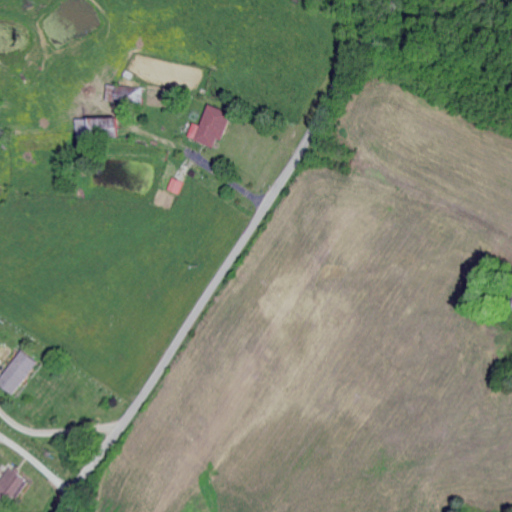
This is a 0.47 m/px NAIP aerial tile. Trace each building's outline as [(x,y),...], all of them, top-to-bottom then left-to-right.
[(117,107),(143,110),(146,89),(119,86),(117,107)] [(204,127),(196,124),(191,138),(217,148),(221,139),(225,141),(236,115),(213,105),(204,127)] [(169,190),(180,196),(186,183),(174,178),(169,190)] [(41,364),(24,351),(0,382),(0,384),(16,396),(41,364)] [(0,489),(0,499),(15,508),(31,481),(12,470),(0,489)]
